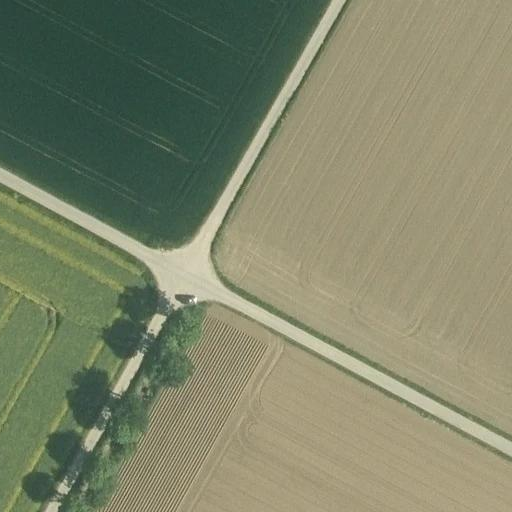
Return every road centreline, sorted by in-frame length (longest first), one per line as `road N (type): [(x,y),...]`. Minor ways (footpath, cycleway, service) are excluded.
road 1 (track): [(51,511),(340,0)]
road 2 (unclassified): [(0,177),(511,450)]
